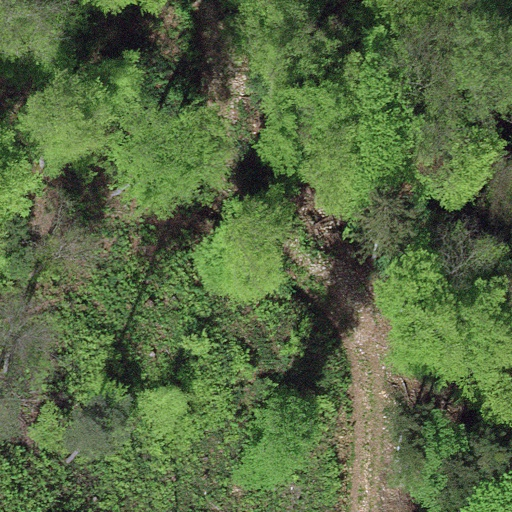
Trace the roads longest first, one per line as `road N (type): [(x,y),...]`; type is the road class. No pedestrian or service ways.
road 1 (track): [(364,511),(365,344),(342,298),(230,201),(216,150),(234,97),(233,28),(220,0)]
road 2 (track): [(0,146),(14,135),(66,0)]
